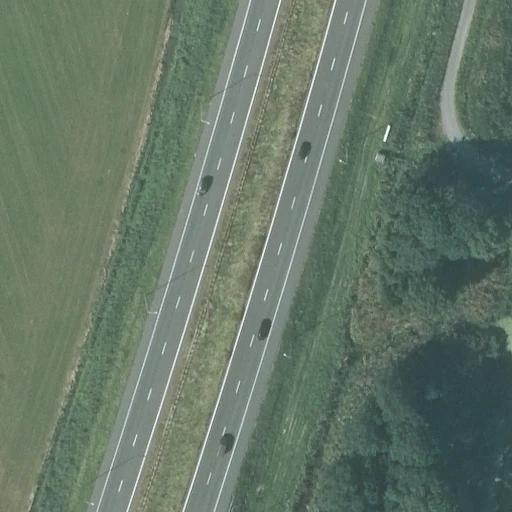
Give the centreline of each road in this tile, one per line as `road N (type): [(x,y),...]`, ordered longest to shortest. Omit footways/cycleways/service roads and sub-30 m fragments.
road 1 (motorway): [(263,0),(109,511)]
road 2 (motorway): [(195,511),(348,0)]
road 3 (unclassified): [(472,0),(450,90),(453,129),(474,163),(511,173)]
